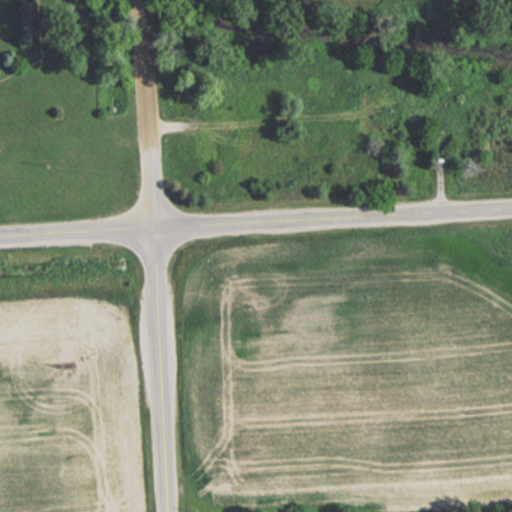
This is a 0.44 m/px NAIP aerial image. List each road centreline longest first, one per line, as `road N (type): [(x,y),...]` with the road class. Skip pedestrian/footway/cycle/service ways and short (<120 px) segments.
road 1 (tertiary): [(0,237),(511,208)]
road 2 (tertiary): [(168,511),(154,230)]
road 3 (residential): [(154,230),(143,0)]
